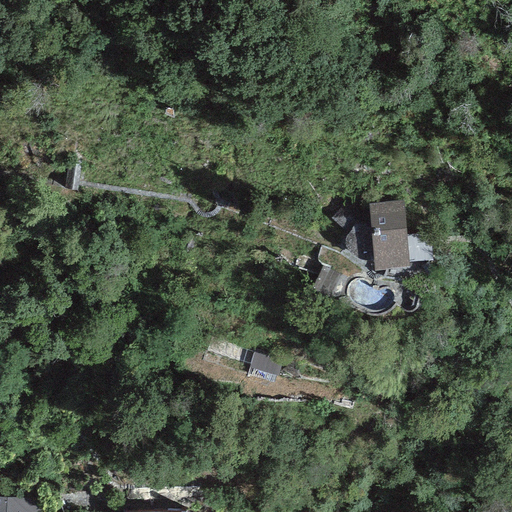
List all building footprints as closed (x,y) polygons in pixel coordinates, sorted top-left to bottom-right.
[(437,179),(462,178),(461,165),(436,166),(437,179)] [(79,166),(67,166),(65,181),(65,189),(77,190),(79,166)] [(370,203),(375,272),(408,269),(407,262),(405,234),(402,201),(370,203)] [(407,262),(432,261),(431,241),(430,232),(405,234),(407,262)] [(281,376),(286,353),(264,348),(259,371),(281,376)] [(42,511),(42,498),(0,496),(0,511),(42,511)]
